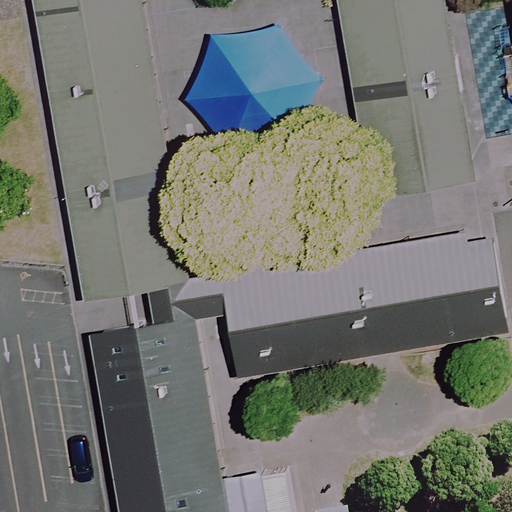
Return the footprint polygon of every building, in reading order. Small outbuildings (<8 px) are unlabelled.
[(139,0),(30,0),(83,302),(189,283),(139,0)] [(472,180),(440,0),(329,0),(364,199),(472,180)] [(511,212),(498,215),(511,300),(511,212)] [(461,225),(189,272),(207,377),(479,330),(461,225)] [(205,511),(172,317),(56,337),(86,511),(205,511)]
